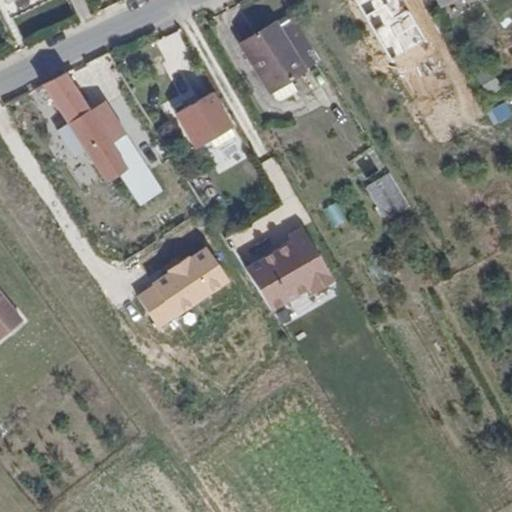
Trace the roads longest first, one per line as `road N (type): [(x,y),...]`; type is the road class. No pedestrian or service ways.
road 1 (residential): [(0,92),(186,0)]
road 2 (unknown): [(218,0),(267,102),(293,107),(327,83)]
